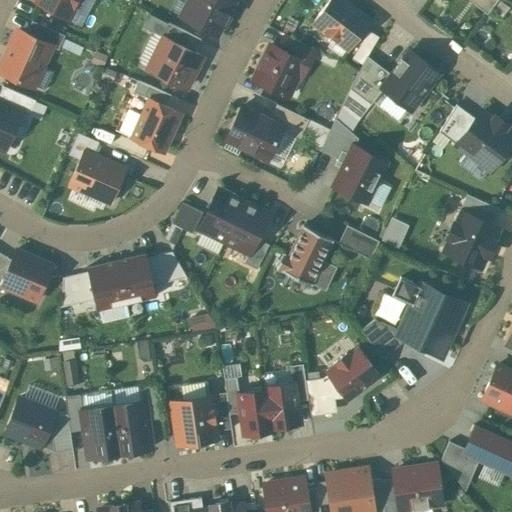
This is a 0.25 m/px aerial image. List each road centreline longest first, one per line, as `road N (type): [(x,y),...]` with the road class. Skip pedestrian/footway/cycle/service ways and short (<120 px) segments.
road 1 (residential): [(0,494),(405,433),(454,401),(511,273)]
road 2 (residential): [(262,0),(160,205),(103,238),(63,240),(0,214)]
road 3 (residential): [(389,0),(511,93)]
